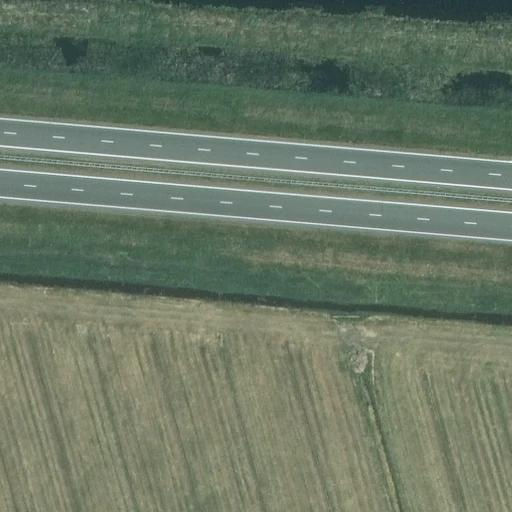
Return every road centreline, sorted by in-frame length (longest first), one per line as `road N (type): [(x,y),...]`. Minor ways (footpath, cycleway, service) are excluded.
road 1 (trunk): [(511,177),(0,132)]
road 2 (trunk): [(0,184),(511,228)]
